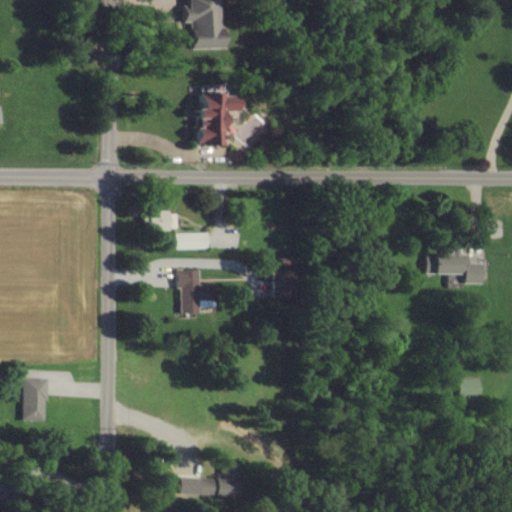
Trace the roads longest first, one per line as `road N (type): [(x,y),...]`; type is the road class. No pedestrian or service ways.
road 1 (tertiary): [(107,0),(104,511)]
road 2 (residential): [(511,177),(0,177)]
